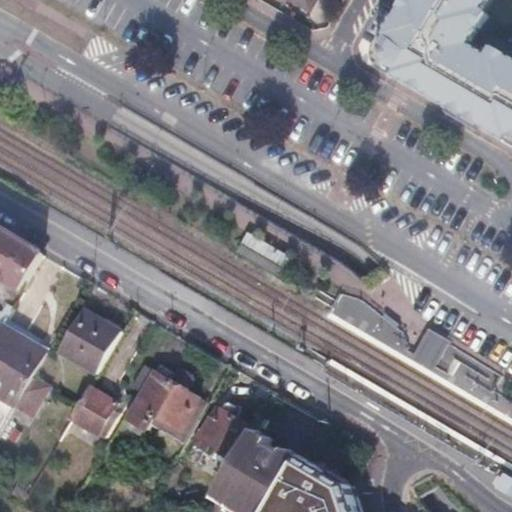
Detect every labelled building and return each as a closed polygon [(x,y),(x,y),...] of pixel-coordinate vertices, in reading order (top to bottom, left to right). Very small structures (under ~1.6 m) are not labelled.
[(46,0),(41,10),(74,27),(84,9),(66,0),(46,0)] [(511,0),(407,0),(380,46),(382,59),(385,72),(511,146),(511,61),(464,31),(482,0),(511,0)] [(251,228),(239,249),(283,274),(295,254),(251,228)] [(15,240),(0,231),(0,283),(20,295),(42,257),(15,240)] [(403,310),(416,289),(391,273),(378,294),(403,310)] [(12,308),(7,305),(2,313),(7,316),(12,308)] [(125,332),(88,310),(63,353),(100,375),(125,332)] [(2,326),(1,327),(0,328),(0,417),(7,422),(15,409),(33,379),(48,354),(2,326)] [(423,340),(417,351),(425,356),(437,363),(450,340),(437,333),(430,329),(423,340)] [(178,375),(163,366),(131,419),(136,422),(128,435),(136,440),(143,438),(148,429),(150,431),(159,417),(182,430),(200,400),(188,393),(194,383),(193,377),(185,371),(178,375)] [(50,389),(33,379),(15,409),(32,419),(50,389)] [(121,405),(92,388),(74,419),(102,436),(121,405)] [(209,427),(206,426),(199,438),(235,460),(254,429),(235,418),(237,414),(238,408),(232,405),(227,408),(221,417),(216,414),(209,427)] [(271,441),(258,433),(253,440),(267,449),(271,441)] [(267,449),(253,440),(217,500),(237,511),(274,511),(287,490),(288,488),(275,480),(287,461),(276,454),(267,449)] [(292,453),(287,461),(275,480),(288,488),(305,461),(292,453)] [(305,461),(288,488),(287,490),(274,511),(360,511),(353,487),(305,459),(305,461)] [(237,511),(217,500),(209,511),(237,511)]
